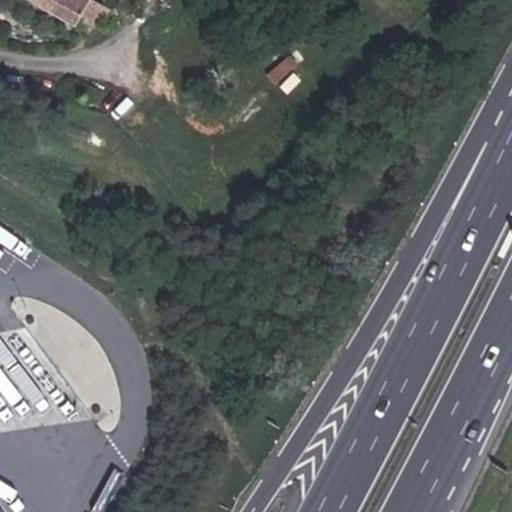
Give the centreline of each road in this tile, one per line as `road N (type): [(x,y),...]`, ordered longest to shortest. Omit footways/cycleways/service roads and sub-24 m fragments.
road 1 (motorway): [(511,150),(430,228),(252,511)]
road 2 (motorway): [(511,153),(327,511)]
road 3 (motorway): [(415,511),(511,332)]
